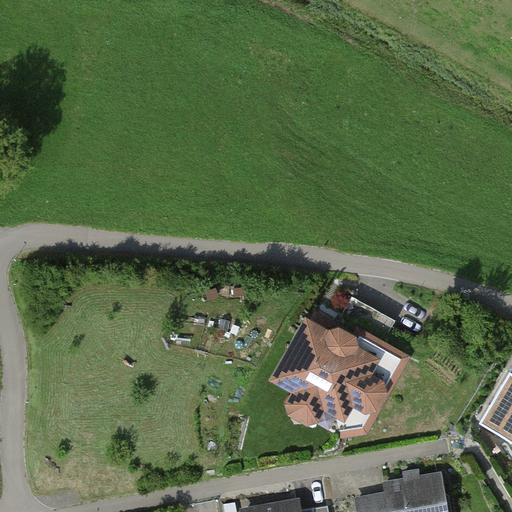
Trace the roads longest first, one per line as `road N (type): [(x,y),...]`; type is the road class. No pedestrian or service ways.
road 1 (residential): [(4,249),(18,238),(46,236),(316,259),(435,279),(511,308)]
road 2 (residential): [(450,445),(92,511)]
road 3 (residential): [(0,291),(15,361),(20,511)]
